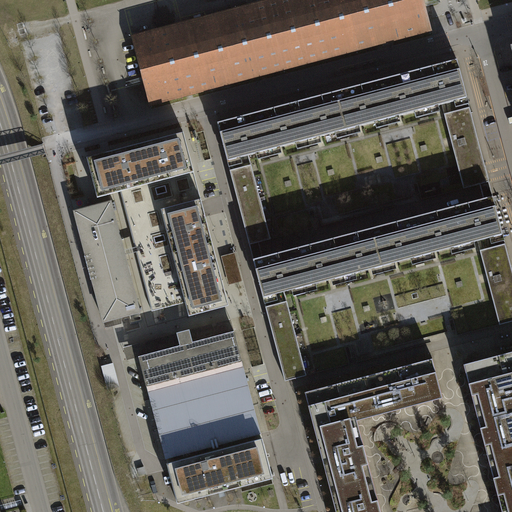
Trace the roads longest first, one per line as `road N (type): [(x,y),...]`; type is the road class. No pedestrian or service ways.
road 1 (secondary): [(0,115),(107,511)]
road 2 (residential): [(479,32),(140,122)]
road 3 (residential): [(0,348),(42,511)]
road 4 (residential): [(479,32),(511,156)]
